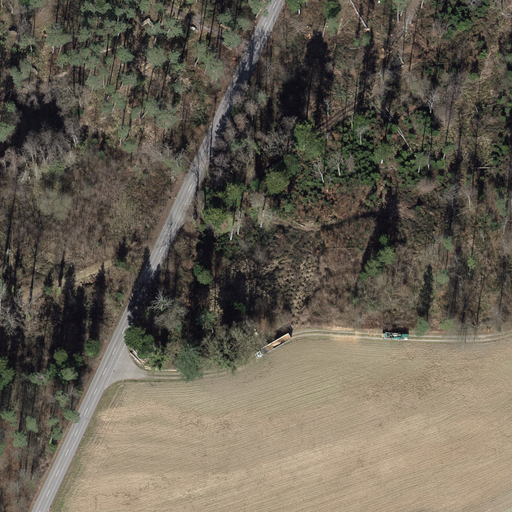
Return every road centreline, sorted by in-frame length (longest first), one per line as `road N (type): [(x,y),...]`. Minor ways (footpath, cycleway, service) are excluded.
road 1 (tertiary): [(276,0),(39,511)]
road 2 (track): [(511,326),(308,330),(234,369),(146,375),(108,363)]
